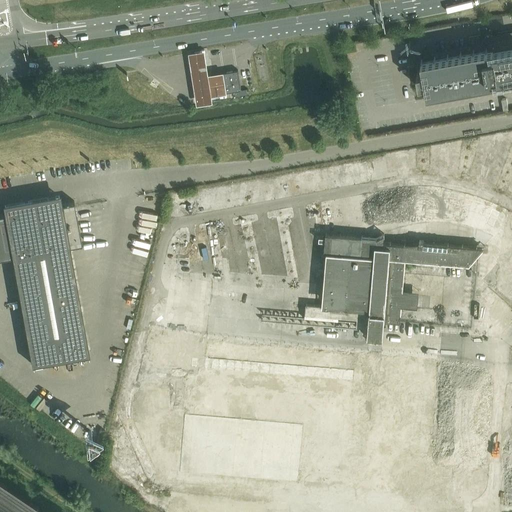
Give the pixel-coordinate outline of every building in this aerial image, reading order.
[(511,30),(493,34),(494,39),(493,39),(493,40),(492,40),(492,41),(488,42),(489,48),(482,49),(477,50),(421,60),(423,71),(417,72),(419,84),(425,83),(427,94),(500,80),(499,80),(511,77),(511,30)] [(204,52),(186,55),(195,104),(211,102),(210,95),(225,93),(221,73),(208,75),(204,52)] [(238,70),(224,72),(222,73),(226,92),(241,90),(238,70)] [(0,258),(14,256),(33,362),(31,362),(32,364),(89,354),(89,352),(87,352),(68,246),(82,243),(74,201),(61,203),(59,196),(5,206),(6,213),(0,214),(0,258)] [(319,236),(319,241),(325,241),(324,252),(327,252),(322,305),(371,309),(369,328),(369,336),(384,337),(384,329),(385,321),(391,322),(393,306),(402,307),(404,290),(406,259),(470,264),(478,254),(485,246),(420,241),(419,245),(385,242),(385,233),(377,237),(326,233),(326,236),(319,236)]
